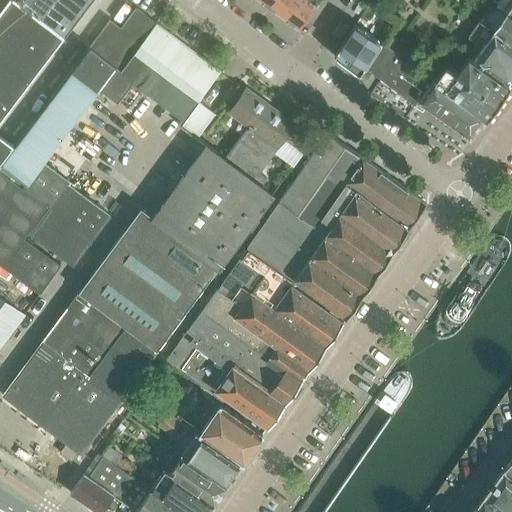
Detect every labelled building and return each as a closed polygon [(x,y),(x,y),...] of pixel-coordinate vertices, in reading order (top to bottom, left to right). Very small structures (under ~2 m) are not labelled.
[(0,23),(21,39),(38,15),(17,0),(8,0),(0,10),(0,23)] [(17,0),(38,15),(50,0),(17,0)] [(70,28),(91,0),(50,0),(38,15),(65,35),(66,36),(68,34),(62,30),(66,25),(70,28)] [(285,18),(298,0),(275,0),(270,7),(285,18)] [(310,0),(298,0),(285,18),(301,29),(318,6),(310,0)] [(511,0),(501,0),(498,5),(507,11),(511,14),(511,0)] [(511,14),(507,11),(498,5),(496,3),(492,10),(487,6),(478,19),(478,20),(479,20),(511,44),(511,14)] [(131,35),(146,14),(136,7),(121,27),(131,35)] [(142,42),(157,22),(146,14),(131,35),(142,42)] [(47,59),(65,35),(38,15),(21,39),(47,59)] [(123,67),(142,42),(131,35),(121,27),(111,20),(93,45),(123,67)] [(511,80),(511,44),(479,20),(468,35),(483,46),(473,59),(509,84),(511,80)] [(137,77),(156,53),(171,33),(157,22),(142,42),(123,67),(137,77)] [(0,60),(3,62),(21,39),(0,23),(0,60)] [(360,74),(364,68),(371,73),(388,47),(354,24),(334,55),(360,74)] [(220,70),(188,46),(171,33),(156,53),(189,78),(205,90),(220,70)] [(29,82),(47,59),(21,39),(3,62),(29,82)] [(118,102),(133,82),(137,77),(123,67),(93,45),(74,70),(99,89),(118,102)] [(372,74),(381,80),(398,54),(388,47),(371,73),(372,74)] [(156,53),(137,77),(133,82),(167,106),(189,78),(156,53)] [(415,104),(417,100),(433,78),(431,77),(398,54),(381,80),(415,104)] [(487,117),(509,84),(473,59),(469,56),(457,72),(442,61),(431,77),(433,78),(487,117)] [(29,82),(3,62),(0,60),(0,97),(12,106),(29,82)] [(81,113),(99,89),(74,70),(56,94),(81,113)] [(372,75),(366,70),(362,75),(368,80),(372,75)] [(179,125),(197,101),(205,90),(189,78),(167,106),(176,112),(171,119),(179,125)] [(487,117),(433,78),(417,100),(470,137),(480,123),(482,124),(487,117)] [(262,168),(286,136),(304,149),(313,138),(247,90),(231,111),(252,126),(226,160),(261,185),(270,174),(262,168)] [(62,138),(81,113),(56,94),(37,119),(62,138)] [(0,121),(12,106),(0,97),(0,121)] [(199,140),(216,115),(200,103),(182,127),(199,140)] [(44,162),(62,138),(37,119),(17,146),(0,167),(0,168),(38,197),(57,171),(44,162)] [(426,202),(362,157),(327,131),(278,200),(325,234),(376,272),(426,202)] [(0,163),(14,145),(0,134),(0,163)] [(261,185),(226,160),(207,145),(189,169),(258,220),(262,215),(258,212),(272,193),(261,185)] [(258,220),(189,169),(171,193),(237,241),(247,228),(251,230),(258,220)] [(23,237),(47,205),(0,170),(0,263),(0,264),(39,292),(60,264),(23,237)] [(111,214),(70,184),(72,182),(71,181),(70,181),(57,171),(38,197),(51,206),(94,238),(111,214)] [(237,241),(171,193),(154,216),(219,265),(237,241)] [(376,272),(325,234),(278,200),(247,245),(294,278),(346,315),(376,272)] [(94,238),(51,206),(31,233),(74,264),(94,238)] [(157,349),(219,265),(154,216),(141,206),(77,294),(78,294),(127,328),(157,349)] [(343,319),(291,282),(294,278),(247,245),(167,359),(213,392),(216,388),(268,425),(343,319)] [(0,344),(24,313),(0,294),(0,344)] [(37,420),(72,373),(57,362),(62,355),(77,366),(91,376),(127,328),(78,294),(4,395),(37,420)] [(80,452),(157,349),(127,328),(91,376),(77,366),(62,355),(57,362),(72,373),(37,420),(80,452)] [(263,433),(219,402),(199,430),(243,461),(263,433)] [(171,435),(180,421),(167,412),(158,426),(171,435)] [(241,464),(185,425),(177,437),(187,444),(181,453),(226,485),(241,464)] [(71,459),(77,452),(65,443),(59,451),(71,459)] [(226,485),(181,453),(177,450),(165,466),(215,501),(226,485)] [(183,511),(145,484),(103,455),(89,476),(115,493),(141,511),(183,511)] [(207,511),(215,501),(165,466),(160,463),(145,484),(183,511),(207,511)] [(511,511),(511,475),(504,469),(483,497),(500,511),(511,511)] [(101,511),(115,493),(89,476),(85,472),(77,484),(70,493),(97,511),(101,511)] [(141,511),(115,493),(101,511),(141,511)] [(500,511),(483,497),(472,511),(500,511)]
